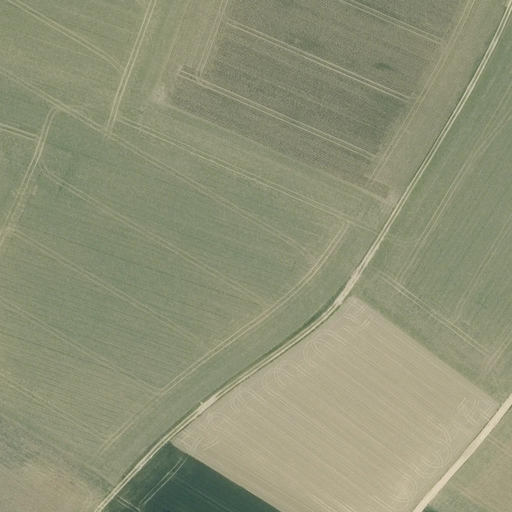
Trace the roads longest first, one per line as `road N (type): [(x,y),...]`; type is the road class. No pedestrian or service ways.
road 1 (track): [(94,511),(188,415),(294,335),(355,273),(446,124),(509,0)]
road 2 (track): [(511,393),(415,511)]
